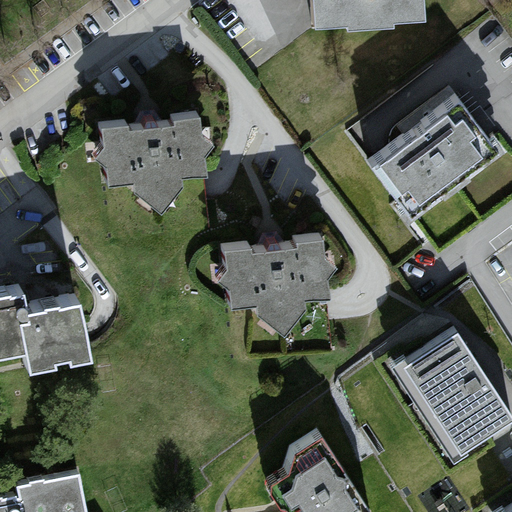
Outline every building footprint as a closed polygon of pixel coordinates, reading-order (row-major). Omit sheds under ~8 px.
[(309,0),(312,30),(436,18),(435,0),(309,0)] [(403,137),(373,158),(419,218),(506,148),(458,88),(397,127),(403,137)] [(350,124),(364,143),(388,125),(375,106),(350,124)] [(123,118),(99,121),(100,138),(89,150),(102,159),(105,178),(128,176),(129,183),(156,207),(178,180),(178,170),(203,168),(201,149),(210,137),(197,128),(195,110),(157,114),(134,117),(123,118)] [(250,239),(221,243),(223,266),(212,275),(226,280),(228,302),(249,301),(280,327),(303,294),(329,290),(325,271),(334,261),(321,249),(320,232),(290,234),(291,240),(250,244),(250,239)] [(78,321),(73,291),(21,300),(18,282),(0,285),(0,346),(19,342),(22,362),(84,349),(83,346),(80,332),(78,321)] [(453,324),(400,358),(458,448),(511,414),(453,324)] [(287,464),(266,478),(288,511),(369,511),(373,510),(319,427),(287,448),(287,464)] [(84,511),(77,468),(13,480),(15,492),(0,494),(0,511),(84,511)] [(511,511),(511,502),(499,511),(511,511)]
